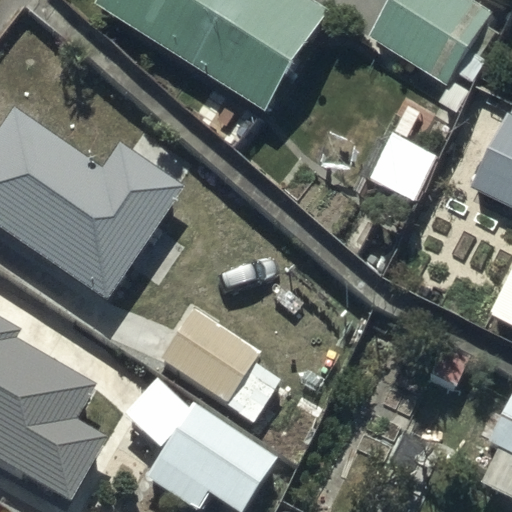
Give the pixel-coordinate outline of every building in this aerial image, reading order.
[(115,0),(103,19),(274,130),(342,26),(301,0),(115,0)] [(500,26),(455,0),(400,0),(371,50),(453,98),(460,86),(475,95),(491,69),(479,61),(500,26)] [(511,123),(473,199),(511,218),(511,123)] [(16,125),(0,148),(0,240),(107,315),(185,203),(123,160),(104,186),(16,125)] [(445,166),(397,142),(373,189),(421,214),(445,166)] [(193,319),(158,376),(252,434),(281,388),(258,374),(264,363),(193,319)] [(0,474),(62,511),(71,511),(105,455),(74,437),(96,399),(19,353),(22,348),(0,334),(0,474)] [(511,462),(493,501),(511,510),(511,402),(510,402),(490,442),(511,453),(511,462)] [(250,511),(275,472),(190,418),(146,489),(183,511),(205,511),(208,507),(215,511),(250,511)]
